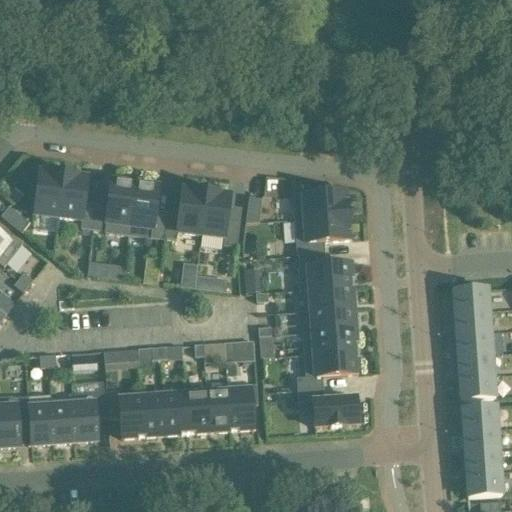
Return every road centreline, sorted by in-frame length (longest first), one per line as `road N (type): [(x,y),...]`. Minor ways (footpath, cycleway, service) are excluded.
road 1 (residential): [(0,153),(15,133),(379,171),(392,456)]
road 2 (residential): [(392,456),(0,483)]
road 3 (tertiary): [(87,35),(415,77)]
road 4 (residential): [(415,77),(417,269)]
road 5 (residential): [(417,269),(429,454)]
